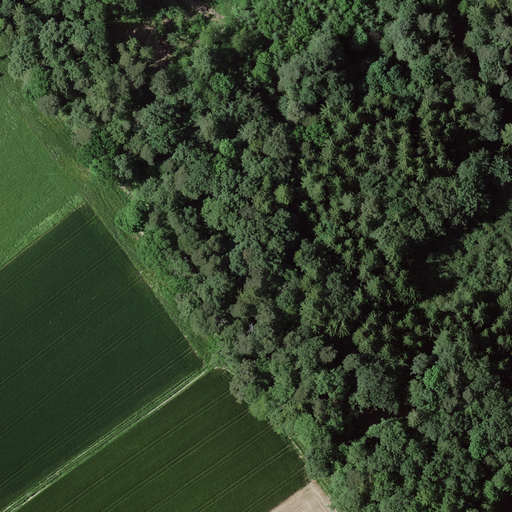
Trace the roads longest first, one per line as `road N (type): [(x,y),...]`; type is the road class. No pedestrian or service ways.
road 1 (track): [(314,351),(260,392),(217,353),(1,511)]
road 2 (track): [(427,0),(511,132)]
road 3 (track): [(149,72),(274,0)]
